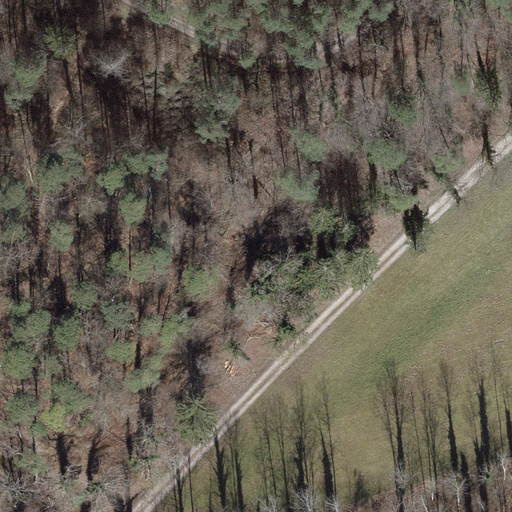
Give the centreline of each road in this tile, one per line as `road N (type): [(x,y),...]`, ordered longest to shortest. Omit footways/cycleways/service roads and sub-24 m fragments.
road 1 (track): [(511,142),(141,511)]
road 2 (track): [(131,0),(218,44),(285,60),(343,53)]
